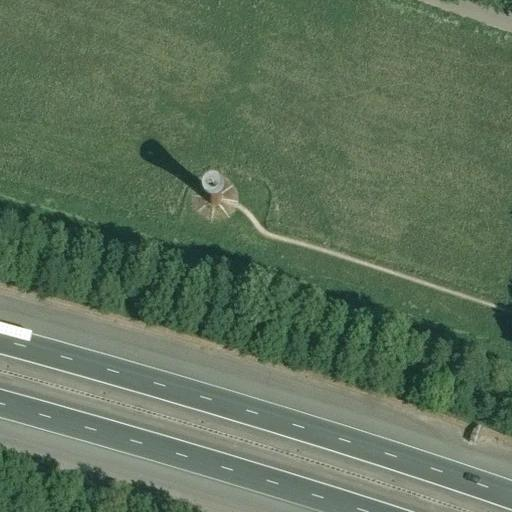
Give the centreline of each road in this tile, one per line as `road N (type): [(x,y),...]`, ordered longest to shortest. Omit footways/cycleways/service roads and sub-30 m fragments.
road 1 (motorway): [(511,497),(0,341)]
road 2 (motorway): [(0,405),(351,511)]
